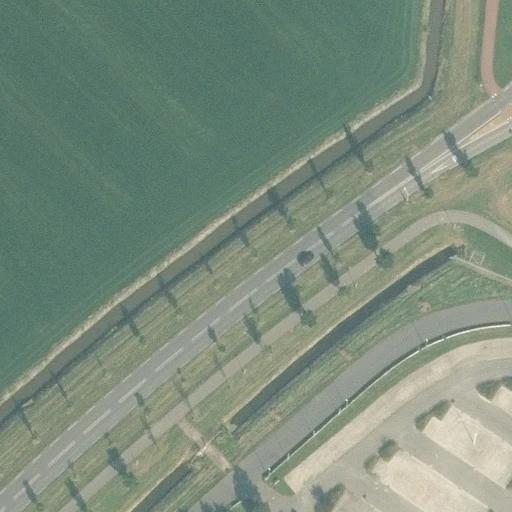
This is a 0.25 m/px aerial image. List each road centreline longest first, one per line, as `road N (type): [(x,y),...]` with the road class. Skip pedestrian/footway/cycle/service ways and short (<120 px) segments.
road 1 (primary): [(0,510),(185,345),(417,172)]
road 2 (primary): [(511,93),(436,148),(417,172)]
